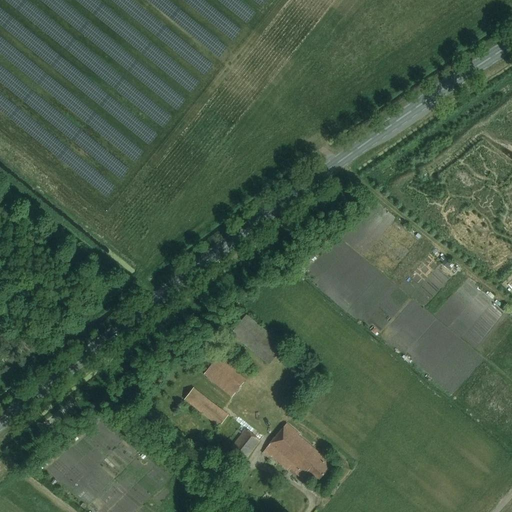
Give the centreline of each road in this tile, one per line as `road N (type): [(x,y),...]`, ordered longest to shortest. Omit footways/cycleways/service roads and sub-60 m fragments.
road 1 (primary): [(0,423),(341,159),(511,44)]
road 2 (track): [(0,246),(92,319),(147,286),(174,323),(99,383),(104,418),(199,497),(230,492),(252,511)]
